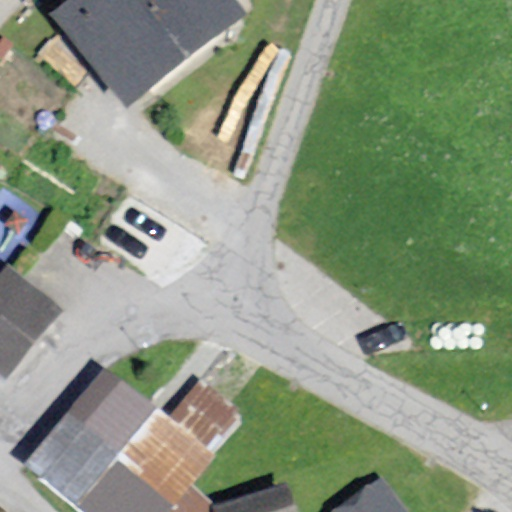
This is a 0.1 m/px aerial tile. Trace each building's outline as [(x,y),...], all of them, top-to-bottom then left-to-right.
[(235,0),(73,0),(54,16),(127,110),(249,17),(235,0)] [(62,311),(8,267),(0,276),(0,374),(6,380),(62,311)] [(192,483),(246,415),(200,378),(169,418),(104,366),(23,467),(79,511),(214,511),(213,507),(192,483)] [(404,511),(379,478),(332,511),(404,511)] [(295,511),(285,482),(213,507),(214,511),(295,511)]
